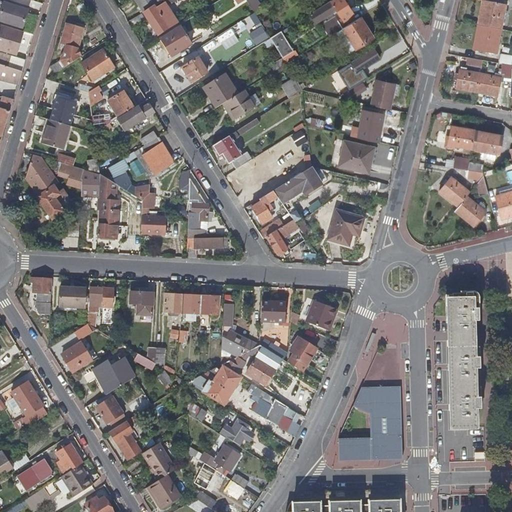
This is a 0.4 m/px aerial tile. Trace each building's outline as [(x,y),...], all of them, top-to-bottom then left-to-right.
[(134,0),(144,14),(157,6),(166,0),(134,0)] [(175,0),(166,0),(157,6),(160,10),(164,7),(166,10),(178,3),(175,0)] [(254,15),(244,0),(241,2),(251,17),(254,15)] [(261,10),(254,0),(244,0),(254,15),(261,10)] [(352,16),(341,0),(332,0),(316,10),(321,18),(335,9),(342,22),(352,16)] [(19,27),(21,28),(26,9),(0,1),(0,25),(18,31),(19,27)] [(501,30),(505,6),(494,4),(494,2),(490,1),(490,3),(482,2),(478,26),(501,30)] [(85,9),(82,3),(75,7),(79,13),(85,9)] [(168,27),(171,25),(168,21),(172,19),(166,10),(164,7),(160,10),(157,6),(144,14),(158,37),(169,30),(168,27)] [(137,19),(136,18),(130,21),(134,28),(140,24),(137,19)] [(343,29),(336,33),(349,53),(373,39),(360,18),(343,29)] [(336,33),(343,29),(338,21),(331,26),(329,22),(322,26),(329,37),(336,33)] [(53,74),(64,67),(80,57),(75,49),(82,29),(66,23),(59,44),(64,46),(60,60),(49,67),(53,74)] [(497,55),(501,30),(478,26),(473,51),(497,55)] [(12,51),(17,33),(0,27),(0,65),(21,72),(23,65),(0,57),(0,52),(10,56),(12,51)] [(171,57),(190,45),(178,27),(159,39),(171,57)] [(281,33),(270,40),(278,52),(288,45),(281,33)] [(357,73),(380,59),(374,49),(351,64),(357,73)] [(112,67),(101,51),(82,65),(92,81),(94,84),(106,76),(104,73),(112,67)] [(509,66),(509,58),(497,56),(496,64),(501,65),(509,66)] [(207,74),(198,59),(182,69),(189,81),(192,83),(207,74)] [(481,69),(483,61),(468,59),(467,66),(481,69)] [(274,72),(285,65),(282,60),(271,67),(274,72)] [(166,69),(163,62),(155,67),(158,73),(166,69)] [(357,73),(351,64),(344,69),(350,78),(357,73)] [(0,79),(17,85),(21,72),(0,65),(0,79)] [(509,80),(509,66),(501,65),(499,74),(502,74),(502,79),(509,80)] [(476,94),(480,75),(459,72),(458,76),(455,75),(454,81),(457,82),(455,90),(476,94)] [(237,95),(225,75),(203,89),(215,109),(222,105),(237,95)] [(497,97),(501,79),(480,75),(476,94),(497,97)] [(301,90),(295,80),(283,87),(290,98),(298,92),(301,90)] [(375,92),(371,107),(389,111),(393,95),(396,96),(398,87),(395,86),(378,82),(376,93),(375,92)] [(75,89),(78,90),(88,93),(94,90),(77,83),(75,89)] [(360,95),(367,90),(363,83),(349,92),(353,98),(353,99),(360,95)] [(94,90),(88,93),(90,102),(100,96),(97,92),(100,90),(98,87),(94,90)] [(233,122),(261,105),(255,95),(248,99),(244,91),(237,95),(222,105),(233,122)] [(122,93),(107,102),(117,116),(131,107),(122,93)] [(100,96),(90,102),(90,106),(101,98),(100,96)] [(0,139),(12,100),(2,97),(0,102),(0,139)] [(68,126),(69,126),(76,104),(56,98),(49,120),(68,126)] [(115,121),(123,132),(153,112),(146,101),(115,121)] [(108,125),(107,113),(100,118),(101,129),(108,125)] [(378,144),(385,117),(367,113),(363,131),(354,129),(353,134),(344,132),(343,136),(378,144)] [(92,118),(93,131),(101,129),(100,118),(92,118)] [(68,126),(49,120),(41,144),(61,150),(68,126)] [(237,138),(258,124),(255,120),(234,133),(237,138)] [(113,129),(110,124),(108,125),(101,129),(104,135),(113,129)] [(293,130),(295,134),(304,128),(302,124),(293,130)] [(472,150),(475,131),(452,127),(450,135),(448,145),(455,146),(472,150)] [(143,146),(157,138),(152,131),(139,139),(143,146)] [(499,136),(475,131),(472,150),(481,151),(480,157),(495,160),(496,154),(499,154),(502,139),(499,138),(499,136)] [(298,147),(306,142),(300,132),(292,137),(298,147)] [(236,169),(253,159),(248,153),(242,156),(229,135),(212,146),(219,157),(220,156),(226,153),(231,162),(236,169)] [(448,145),(450,135),(446,135),(444,147),(455,149),(455,146),(448,145)] [(153,176),(173,164),(157,138),(143,146),(134,152),(137,156),(149,177),(152,174),(153,176)] [(362,162),(365,147),(339,141),(333,166),(362,173),(364,163),(362,162)] [(134,152),(122,159),(125,164),(137,156),(134,152)] [(55,161),(56,161),(71,166),(73,158),(58,153),(55,161)] [(226,153),(220,156),(225,165),(231,162),(226,153)] [(38,196),(52,187),(56,184),(38,157),(31,155),(25,178),(38,196)] [(88,171),(99,174),(97,159),(87,160),(88,171)] [(146,211),(149,211),(149,208),(154,208),(154,196),(149,196),(149,185),(135,187),(131,185),(125,172),(129,169),(125,164),(122,159),(109,168),(114,177),(110,180),(114,183),(139,197),(142,197),(142,208),(146,208),(146,211)] [(468,171),(470,163),(455,160),(453,168),(468,171)] [(56,161),(55,161),(51,173),(57,175),(56,177),(67,180),(65,185),(82,191),(83,169),(71,166),(56,161)] [(316,173),(313,169),(310,168),(306,171),(276,190),(284,204),(304,192),(306,195),(323,185),(316,173)] [(98,197),(97,210),(99,210),(98,237),(115,238),(116,201),(113,200),(114,183),(110,180),(99,174),(88,171),(83,169),(82,191),(81,196),(98,197)] [(188,179),(189,170),(181,173),(180,189),(188,190),(188,179)] [(329,181),(326,176),(331,173),(320,171),(316,173),(323,185),(329,181)] [(483,177),(482,173),(468,171),(467,178),(480,181),(483,177)] [(470,193),(450,177),(438,192),(458,208),(466,197),(470,193)] [(488,195),(483,177),(480,181),(476,186),(479,198),(488,195)] [(186,237),(193,237),(193,225),(196,225),(196,213),(199,213),(199,222),(207,222),(206,220),(213,221),(213,213),(207,213),(207,205),(204,205),(188,179),(188,190),(187,216),(187,222),(186,237)] [(38,196),(36,197),(51,219),(62,212),(64,216),(70,212),(72,206),(61,190),(56,193),(52,187),(38,196)] [(277,197),(273,191),(267,195),(271,201),(277,197)] [(511,216),(511,191),(495,196),(501,219),(511,216)] [(264,197),(260,199),(261,201),(252,207),(262,224),(271,218),(264,206),(268,203),(264,197)] [(458,208),(455,212),(474,227),(480,219),(484,215),(486,212),(482,210),(484,207),(480,204),(478,206),(466,197),(458,208)] [(302,214),(297,205),(287,210),(293,219),(302,214)] [(142,208),(141,233),(164,234),(165,217),(157,217),(157,214),(156,214),(149,214),(149,211),(146,211),(146,208),(142,208)] [(361,232),(364,219),(336,212),(329,242),(350,247),(354,231),(361,232)] [(311,232),(302,219),(295,223),(301,232),(304,237),(311,232)] [(278,220),(259,232),(262,238),(266,236),(282,226),(278,220)] [(295,223),(293,220),(282,226),(266,236),(275,250),(279,248),(282,253),(287,249),(287,250),(290,249),(287,244),(295,239),(294,237),(301,232),(295,223)] [(80,231),(80,224),(65,223),(65,231),(80,231)] [(185,257),(195,257),(196,247),(225,249),(225,248),(226,238),(193,237),(186,237),(185,257)] [(35,316),(49,316),(51,279),(33,279),(32,292),(35,292),(34,313),(35,316)] [(84,308),(84,294),(85,287),(59,287),(58,307),(84,308)] [(87,324),(94,328),(95,307),(102,307),(102,317),(102,324),(109,324),(109,318),(109,310),(107,309),(108,307),(112,307),(113,289),(89,288),(88,294),(87,324)] [(151,315),(152,294),(130,292),(129,304),(137,304),(136,314),(151,315)] [(453,295),(446,295),(447,323),(449,323),(451,428),(476,428),(476,409),(482,409),(481,387),(476,387),(475,369),(481,369),(480,347),(475,347),(474,321),(480,321),(480,300),(480,297),(479,296),(478,295),(477,293),(476,293),(475,292),(473,292),(462,292),(462,293),(453,294),(453,295)] [(180,313),(181,295),(165,294),(164,313),(169,313),(177,313),(180,313)] [(200,315),(200,296),(181,295),(180,313),(184,314),(191,314),(200,315)] [(218,296),(200,296),(200,315),(203,315),(209,315),(218,316),(218,296)] [(304,321),(322,328),(327,314),(329,315),(332,307),(313,300),(304,321)] [(285,303),(261,302),(260,322),(284,323),(285,303)] [(230,307),(223,306),(222,327),(229,327),(230,307)] [(299,315),(291,312),(290,322),(296,324),(299,315)] [(87,324),(74,331),(79,339),(92,332),(87,324)] [(250,350),(259,345),(231,335),(228,342),(222,340),(221,343),(220,350),(237,357),(244,353),(250,350)] [(278,357),(283,360),(286,354),(263,339),(259,345),(278,357)] [(287,363),(302,371),(316,349),(303,340),(301,343),(295,340),(291,345),(291,352),(293,354),(287,363)] [(89,360),(79,343),(61,354),(72,371),(89,360)] [(278,357),(259,345),(250,350),(274,365),(278,357)] [(147,348),(146,360),(154,365),(155,348),(147,348)] [(164,349),(155,348),(154,365),(162,370),(164,349)] [(237,357),(240,363),(247,359),(244,353),(237,357)] [(146,360),(136,354),(134,360),(147,369),(154,365),(146,360)] [(220,360),(220,366),(226,363),(230,361),(228,359),(226,359),(225,358),(220,360)] [(92,372),(106,394),(133,378),(134,377),(122,359),(110,367),(107,362),(92,372)] [(265,386),(274,371),(255,360),(245,375),(265,386)] [(226,363),(220,366),(232,374),(235,368),(226,363)] [(294,369),(285,363),(281,370),(291,375),(294,369)] [(186,384),(222,406),(240,378),(232,374),(220,366),(208,372),(214,375),(210,383),(206,380),(207,378),(203,375),(197,378),(186,384)] [(171,382),(163,371),(155,377),(164,388),(164,387),(166,389),(168,388),(167,386),(171,382)] [(186,384),(174,377),(179,388),(186,384)] [(14,397),(20,407),(26,416),(42,405),(28,382),(11,393),(14,397)] [(264,419),(285,431),(296,412),(294,411),(281,403),(251,385),(246,393),(250,395),(265,404),(271,408),(264,419)] [(400,387),(362,388),(354,408),(370,413),(371,439),(339,440),(340,461),(402,459),(400,387)] [(2,395),(7,402),(12,399),(7,392),(2,395)] [(265,404),(250,395),(248,398),(263,408),(265,404)] [(287,395),(281,403),(294,411),(299,403),(287,395)] [(13,412),(20,407),(14,397),(12,399),(7,402),(13,412)] [(122,413),(112,397),(96,408),(106,423),(107,422),(110,426),(123,417),(121,413),(122,413)] [(200,408),(188,401),(186,400),(186,413),(186,415),(186,416),(194,420),(195,417),(200,408)] [(195,417),(194,420),(200,424),(207,412),(200,408),(195,417)] [(292,435),(303,416),(296,412),(285,431),(292,435)] [(27,425),(24,420),(16,425),(19,430),(27,425)] [(231,430),(225,427),(221,435),(239,446),(243,439),(249,443),(253,436),(247,432),(249,430),(237,422),(235,425),(231,430)] [(127,435),(132,432),(126,423),(112,432),(127,455),(136,450),(127,435)] [(155,444),(151,437),(142,442),(146,449),(155,444)] [(158,480),(166,476),(176,470),(160,443),(142,453),(158,480)] [(80,464),(81,463),(69,444),(55,453),(59,460),(55,463),(62,475),(80,464)] [(208,458),(189,446),(187,451),(187,455),(195,459),(204,465),(208,458)] [(210,468),(221,476),(225,470),(228,472),(238,455),(223,446),(210,468)] [(0,471),(3,470),(5,472),(12,468),(10,465),(7,461),(1,450),(0,450),(0,471)] [(13,470),(29,460),(24,452),(13,459),(14,462),(10,465),(12,468),(13,470)] [(204,465),(195,459),(192,463),(204,470),(195,484),(205,490),(208,486),(213,490),(221,476),(210,468),(204,465)] [(50,475),(42,461),(18,476),(27,489),(50,475)] [(62,475),(61,476),(73,496),(92,484),(80,464),(62,475)] [(158,480),(148,486),(157,500),(155,502),(159,509),(179,497),(166,476),(158,480)] [(229,480),(243,489),(247,482),(237,477),(235,479),(231,476),(229,480)] [(52,482),(24,500),(26,504),(31,511),(33,511),(60,495),(52,482)] [(199,491),(194,498),(214,510),(218,503),(199,491)] [(90,505),(87,507),(89,511),(112,511),(113,511),(104,497),(95,502),(93,499),(88,503),(90,505)] [(285,511),(284,511),(400,511),(400,497),(369,498),(369,502),(360,503),(360,498),(329,500),(329,504),(320,504),(320,500),(291,501),(289,503),(286,508),(286,511),(285,511)] [(194,498),(172,511),(201,511),(203,511),(204,511),(216,511),(214,510),(194,498)] [(26,504),(24,500),(3,511),(16,511),(23,508),(22,507),(26,504)]
